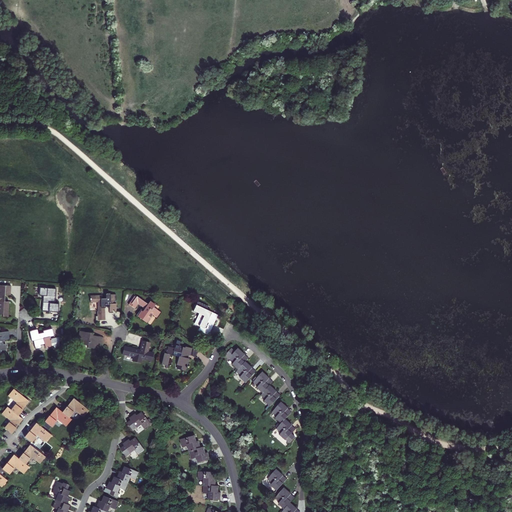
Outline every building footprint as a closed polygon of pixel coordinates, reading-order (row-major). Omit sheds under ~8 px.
[(2,317),(8,317),(9,303),(3,303),(4,295),(10,296),(10,287),(0,286),(0,315),(2,315),(2,317)] [(42,297),(41,312),(57,313),(58,305),(54,305),(56,290),(39,289),(39,297),(42,297)] [(115,314),(115,296),(89,297),(90,304),(96,304),(97,312),(96,312),(95,316),(93,316),(94,323),(98,323),(98,322),(103,322),(103,309),(108,309),(108,314),(115,314)] [(135,297),(130,304),(132,305),(131,307),(134,309),(137,304),(143,309),(143,310),(147,312),(141,321),(145,324),(151,315),(155,318),(159,312),(152,307),(154,305),(149,301),(146,304),(135,297)] [(208,318),(210,313),(205,311),(207,308),(196,303),(192,313),(194,314),(195,313),(198,314),(193,325),(199,328),(197,332),(206,336),(208,332),(203,329),(206,323),(211,325),(214,321),(208,318)] [(206,323),(203,329),(208,332),(211,325),(206,323)] [(36,330),(28,332),(31,342),(32,342),(34,350),(38,350),(37,347),(44,345),(45,349),(53,347),(53,349),(59,348),(58,342),(59,342),(58,338),(50,340),(50,338),(53,337),(51,329),(42,332),(42,333),(37,334),(36,330)] [(0,356),(1,356),(0,351),(5,351),(4,345),(2,345),(2,342),(9,341),(8,332),(0,333),(0,356)] [(93,334),(79,332),(76,345),(87,347),(87,348),(97,350),(98,346),(100,346),(102,338),(93,336),(93,334)] [(188,357),(190,349),(184,347),(184,348),(179,347),(180,342),(175,340),(173,348),(167,347),(165,354),(164,354),(161,365),(166,366),(169,356),(177,358),(175,366),(181,367),(180,369),(185,371),(187,359),(185,359),(185,356),(188,357)] [(151,363),(153,354),(148,353),(150,344),(143,342),(141,351),(125,348),(123,357),(134,359),(133,363),(140,364),(141,361),(151,363)] [(191,349),(190,349),(188,357),(189,357),(195,361),(196,360),(193,358),(197,353),(191,349)] [(237,370),(243,364),(238,359),(243,355),(237,349),(234,353),(230,349),(223,357),(227,361),(227,360),(232,364),(231,365),(237,370)] [(238,359),(243,364),(244,362),(247,358),(243,355),(238,359)] [(244,384),(250,377),(246,373),(250,368),(244,362),(243,364),(237,370),(235,372),(240,377),(238,378),(244,384)] [(246,373),(250,377),(255,372),(250,368),(246,373)] [(268,379),(262,372),(253,383),(257,387),(256,389),(261,394),(268,387),(264,384),(268,379)] [(272,383),(268,379),(264,384),(268,387),(269,386),(272,383)] [(271,397),(275,392),(269,386),(268,387),(261,394),(260,396),(265,400),(263,403),(269,408),(275,401),(271,397)] [(11,410),(19,416),(23,411),(22,410),(29,402),(14,390),(8,397),(17,403),(11,410)] [(275,401),(277,399),(280,396),(275,392),(271,397),(275,401)] [(74,399),(62,412),(69,418),(75,411),(83,418),(89,412),(74,399)] [(281,424),(284,420),(287,417),(282,414),(287,409),(280,403),(271,413),(276,417),(274,419),(281,424)] [(11,410),(8,408),(2,415),(10,422),(5,429),(11,434),(23,420),(19,416),(11,410)] [(62,412),(57,408),(50,416),(49,416),(44,421),(52,428),(58,421),(66,428),(72,420),(69,418),(62,412)] [(291,413),(287,409),(282,414),(287,417),(291,413)] [(150,425),(141,412),(137,416),(135,414),(129,419),(130,421),(127,423),(133,431),(140,425),(144,430),(150,425)] [(286,431),(290,426),(284,420),(281,424),(275,430),(280,434),(278,436),(290,446),(294,441),(294,438),(290,435),(286,431)] [(52,436),(36,423),(25,438),(32,444),(38,436),(46,443),(52,436)] [(295,430),(290,426),(286,431),(290,435),(295,430)] [(186,447),(188,452),(200,449),(198,442),(195,442),(193,436),(179,440),(181,449),(186,447)] [(144,450),(134,438),(129,442),(128,439),(121,444),(123,446),(120,449),(126,458),(132,453),(132,452),(133,451),(137,455),(144,450)] [(19,459),(27,465),(33,458),(40,465),(46,458),(30,445),(19,459)] [(200,449),(188,452),(190,460),(195,458),(197,464),(209,461),(207,453),(205,454),(204,449),(200,449)] [(2,469),(7,472),(10,474),(15,468),(24,475),(30,467),(27,465),(19,459),(14,455),(7,464),(7,463),(2,469)] [(135,481),(139,473),(124,467),(121,473),(118,472),(116,478),(128,483),(130,479),(135,481)] [(277,481),(281,476),(275,470),(266,480),(270,484),(269,486),(275,492),(281,485),(277,481)] [(204,481),(203,486),(215,487),(215,479),(213,479),(213,473),(197,472),(197,480),(204,481)] [(286,480),(281,476),(277,481),(281,485),(284,482),(286,480)] [(124,491),(128,483),(116,478),(113,477),(111,483),(108,482),(106,489),(111,491),(109,495),(116,498),(118,494),(117,494),(119,489),(124,491)] [(56,495),(54,500),(66,505),(69,498),(66,497),(68,491),(66,490),(68,485),(62,482),(62,484),(55,481),(51,493),(56,495)] [(215,487),(203,486),(203,494),(209,494),(209,499),(220,500),(220,493),(217,492),(218,487),(215,487)] [(285,499),(290,495),(283,489),(274,499),(279,503),(277,504),(284,510),(290,503),(285,499)] [(285,499),(290,503),(294,498),(290,495),(285,499)] [(96,508),(105,511),(107,511),(109,508),(115,510),(118,502),(103,496),(101,502),(99,501),(96,508)] [(66,511),(69,506),(66,505),(54,500),(51,507),(56,510),(55,511),(66,511)] [(284,510),(281,511),(292,511),(295,509),(290,503),(284,510)]
